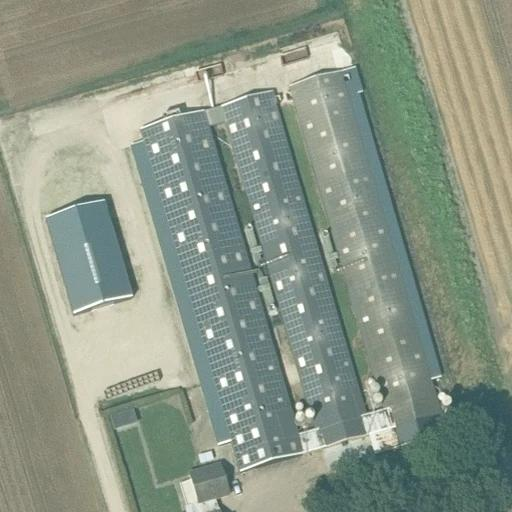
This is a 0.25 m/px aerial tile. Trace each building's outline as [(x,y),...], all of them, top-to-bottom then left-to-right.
[(271,93),(203,113),(207,128),(226,122),(316,431),(297,436),(302,455),(369,436),(375,455),(445,435),(440,416),(340,73),(290,88),(384,413),(365,419),(271,93)] [(203,113),(141,131),(241,473),(302,455),(297,436),(207,128),(203,113)] [(113,214),(55,232),(78,311),(136,295),(113,214)] [(218,511),(215,501),(228,496),(218,463),(186,473),(196,503),(184,507),(185,511),(218,511)] [(320,480),(308,490),(322,506),(334,496),(320,480)]
